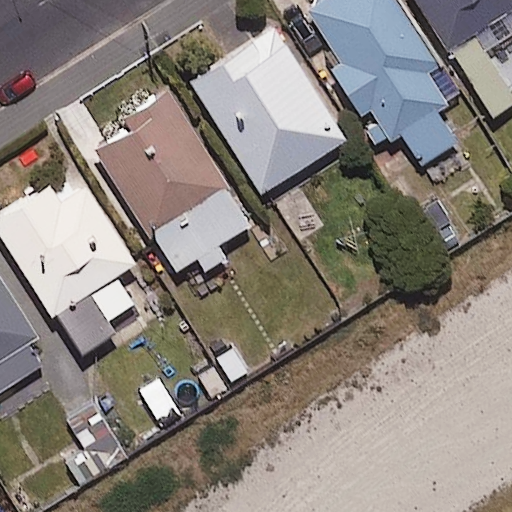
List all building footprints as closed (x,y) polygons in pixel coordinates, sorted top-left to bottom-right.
[(459,95),(396,0),(313,0),(301,9),(324,44),(317,49),(379,144),(399,131),(423,167),(457,144),(435,111),(459,95)] [(511,13),(511,0),(415,0),(449,53),(511,13)] [(344,140),(273,28),(189,81),(260,193),(344,140)] [(511,105),(511,97),(479,42),(455,56),(492,118),(511,105)] [(167,92),(141,108),(149,121),(97,152),(170,272),(195,258),(205,275),(226,262),(216,245),(248,226),(167,92)] [(134,263),(73,172),(0,220),(0,239),(80,358),(115,334),(88,294),(134,263)] [(0,391),(50,358),(0,281),(0,391)]
